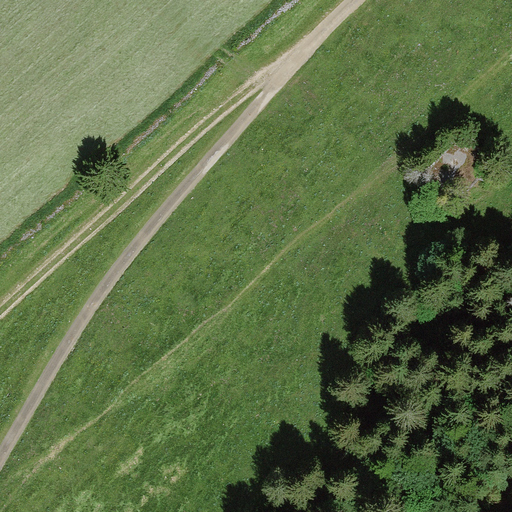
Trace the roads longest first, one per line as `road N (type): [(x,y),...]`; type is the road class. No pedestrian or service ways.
road 1 (unclassified): [(0,467),(61,351),(124,257),(355,0)]
road 2 (track): [(0,312),(167,156),(309,43)]
